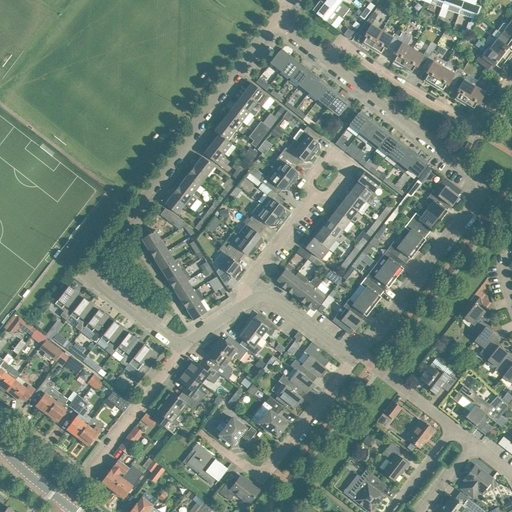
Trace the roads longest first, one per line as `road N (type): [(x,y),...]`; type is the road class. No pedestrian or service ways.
road 1 (residential): [(274,19),(90,267),(95,283),(181,348)]
road 2 (residential): [(357,356),(483,193),(481,179),(327,60)]
road 3 (residential): [(511,77),(477,128),(348,47),(338,46),(327,60)]
road 4 (residential): [(201,434),(251,471),(266,472),(357,356)]
road 5 (residential): [(84,476),(181,348)]
road 6 (residential): [(357,356),(336,350),(268,297),(245,304)]
road 7 (residential): [(245,304),(246,282),(313,197)]
road 8 (residential): [(453,429),(357,356)]
